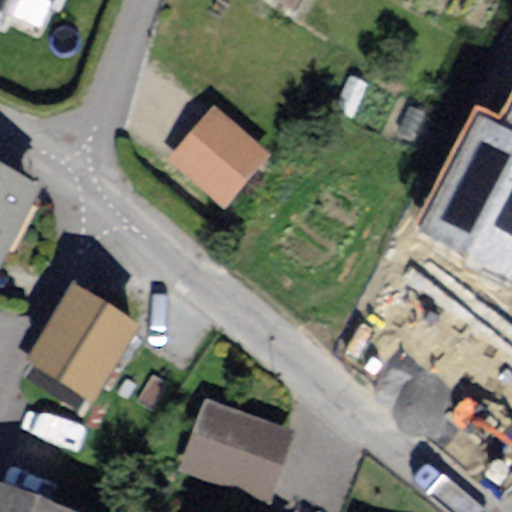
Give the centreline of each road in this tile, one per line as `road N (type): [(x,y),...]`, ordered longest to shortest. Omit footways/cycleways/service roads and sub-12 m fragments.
road 1 (residential): [(78,191),(472,511)]
road 2 (residential): [(0,383),(78,191)]
road 3 (residential): [(78,191),(142,0)]
